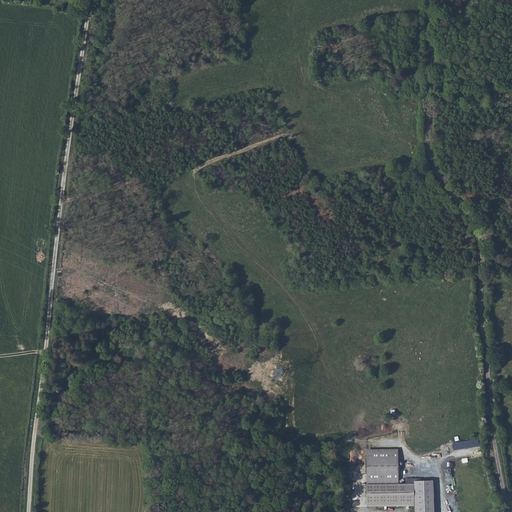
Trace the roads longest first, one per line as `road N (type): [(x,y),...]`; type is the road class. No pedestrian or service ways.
road 1 (unclassified): [(507,511),(485,379),(479,235),(427,141),(430,0)]
road 2 (track): [(29,511),(59,201),(88,7)]
